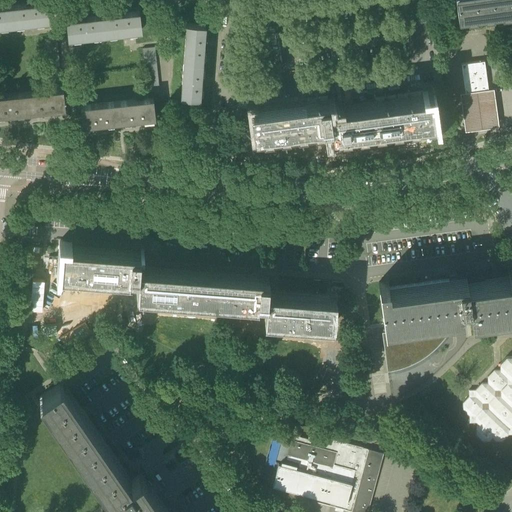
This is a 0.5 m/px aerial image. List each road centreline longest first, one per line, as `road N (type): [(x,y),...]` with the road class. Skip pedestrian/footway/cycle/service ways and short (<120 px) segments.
road 1 (secondary): [(215,188),(384,184),(511,155)]
road 2 (residential): [(222,90),(419,66),(426,60),(419,0)]
road 3 (residential): [(141,462),(221,409),(373,415)]
road 4 (residential): [(511,509),(373,415)]
road 5 (secondary): [(137,180),(0,164)]
